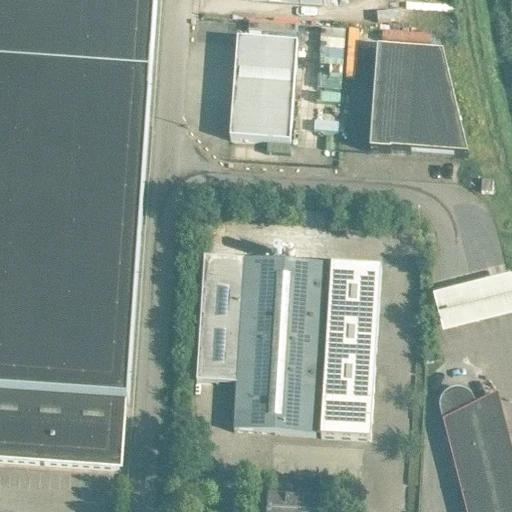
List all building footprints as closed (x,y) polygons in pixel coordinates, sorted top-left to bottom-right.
[(0,0),(0,463),(119,472),(124,407),(129,407),(152,80),(157,0),(0,0)] [(298,47),(238,42),(230,142),(290,146),(298,47)] [(378,52),(370,154),(391,155),(391,154),(468,160),(443,56),(378,52)] [(369,79),(369,59),(361,58),(361,79),(369,79)] [(493,183),(482,182),(481,194),(492,195),(493,183)] [(204,260),(197,385),(237,387),(234,433),(316,438),(316,435),(321,436),(321,440),(371,443),(381,271),(332,268),(331,272),(326,272),(327,268),(245,263),(204,260)] [(491,281),(432,295),(441,334),(500,319),(511,316),(511,281),(511,276),(491,281)] [(476,409),(476,407),(475,403),(473,399),(470,395),(465,392),(460,390),(455,390),(450,391),(446,394),(443,397),(441,401),(440,404),(440,408),(440,412),(463,503),(492,495),(496,511),(511,511),(511,475),(494,404),(476,409)] [(270,498),(269,511),(319,511),(320,511),(333,511),(337,511),(339,482),(320,481),(319,501),(270,498)]
